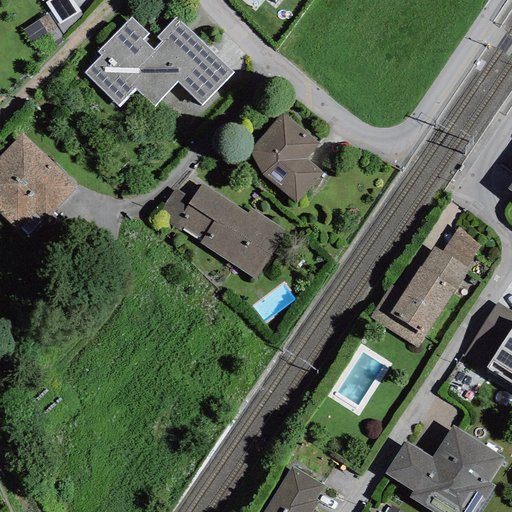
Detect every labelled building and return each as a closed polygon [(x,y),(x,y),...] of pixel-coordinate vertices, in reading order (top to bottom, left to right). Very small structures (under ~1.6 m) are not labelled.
[(59,24),(80,12),(73,0),(49,0),(44,3),(59,24)] [(38,20),(46,33),(56,28),(48,14),(38,20)] [(233,73),(175,17),(157,36),(162,41),(153,51),(141,39),(147,33),(132,18),(97,53),(101,56),(85,72),(119,105),(135,88),(153,106),(178,81),(202,105),(233,73)] [(30,43),(46,33),(38,20),(22,30),(30,43)] [(281,114),(249,152),(261,174),(298,203),(324,171),(307,159),(319,143),(281,114)] [(77,188),(21,133),(0,154),(0,213),(26,239),(77,188)] [(174,227),(255,279),(286,231),(249,208),(246,213),(201,184),(191,200),(174,227)] [(158,216),(174,227),(191,200),(175,190),(158,216)] [(479,246),(458,227),(442,252),(466,267),(479,246)] [(442,252),(434,247),(421,267),(419,267),(403,293),(391,285),(370,318),(419,348),(469,269),(466,267),(442,252)] [(511,326),(511,312),(497,303),(465,354),(486,367),(511,326)] [(511,326),(486,367),(511,383),(511,326)] [(477,511),(494,486),(487,482),(503,457),(452,425),(432,457),(412,490),(407,498),(429,511),(477,511)] [(412,490),(432,457),(404,440),(383,472),(412,490)] [(321,485),(291,466),(262,511),(311,511),(319,500),(314,497),(321,485)]
